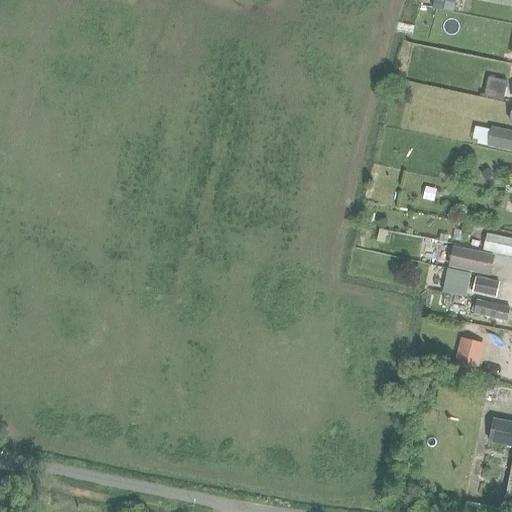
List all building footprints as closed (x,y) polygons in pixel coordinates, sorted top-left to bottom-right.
[(457,10),(459,0),(437,0),(437,6),(457,10)] [(509,99),(511,79),(491,76),(489,96),(509,99)] [(511,152),(511,132),(492,128),(487,147),(511,152)] [(511,257),(511,240),(487,235),(484,252),(511,257)] [(490,277),(495,256),(453,247),(449,268),(490,277)] [(447,270),(443,293),(466,298),(471,275),(447,270)] [(496,298),(499,284),(476,279),(472,293),(496,298)] [(507,323),(510,309),(477,301),(473,315),(507,323)] [(461,339),(454,367),(477,373),(484,346),(461,339)] [(490,442),(511,446),(511,424),(494,421),(490,442)]
